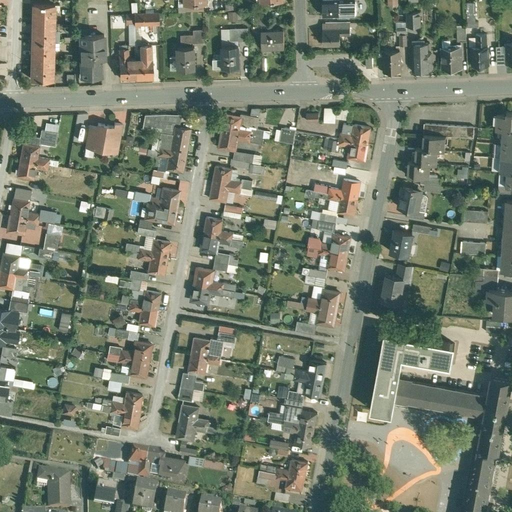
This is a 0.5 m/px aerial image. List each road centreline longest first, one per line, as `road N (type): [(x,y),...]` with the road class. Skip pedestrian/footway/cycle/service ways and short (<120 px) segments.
road 1 (residential): [(319,511),(397,90)]
road 2 (residential): [(212,94),(149,442)]
road 3 (tertiary): [(212,94),(14,101)]
